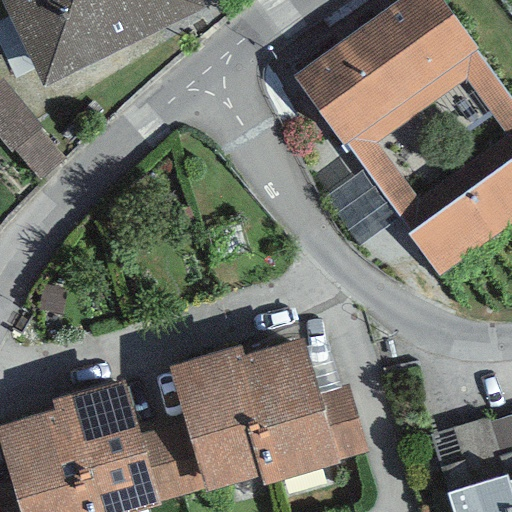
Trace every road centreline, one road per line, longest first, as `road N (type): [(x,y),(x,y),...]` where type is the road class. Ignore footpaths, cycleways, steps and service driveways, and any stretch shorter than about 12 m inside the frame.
road 1 (residential): [(511,345),(424,338),(208,67)]
road 2 (residential): [(208,67),(15,279),(0,313)]
road 3 (residential): [(312,0),(208,67)]
